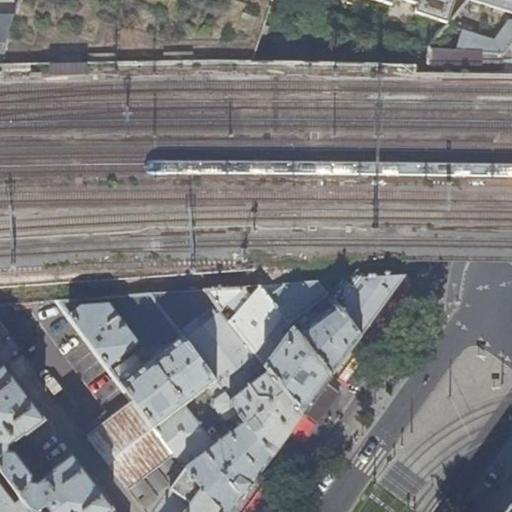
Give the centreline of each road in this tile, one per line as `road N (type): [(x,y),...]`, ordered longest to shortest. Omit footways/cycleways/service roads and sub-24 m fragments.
road 1 (primary): [(487,293),(327,511)]
road 2 (primary): [(432,511),(511,402)]
